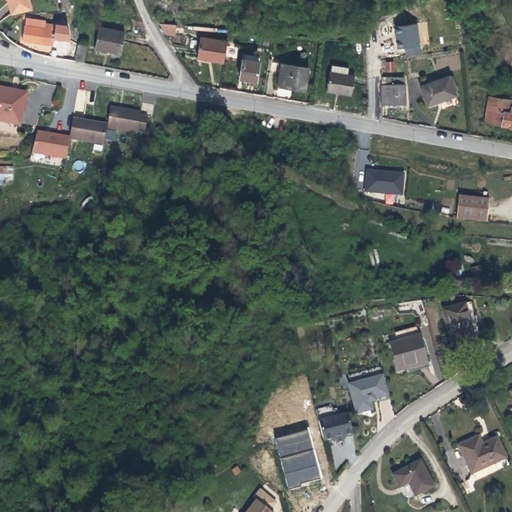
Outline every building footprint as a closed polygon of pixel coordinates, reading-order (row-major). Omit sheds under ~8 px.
[(35,11),(31,0),(10,0),(11,1),(14,16),(35,11)] [(48,24),(29,20),(28,27),(47,31),(48,27),(48,24)] [(173,22),(157,20),(163,32),(172,33),(173,22)] [(405,56),(421,54),(418,28),(427,27),(426,22),(394,26),(397,49),(404,48),(405,56)] [(65,31),(48,27),(47,31),(28,27),(24,42),(51,47),(61,49),(65,31)] [(119,31),(93,27),(90,47),(108,50),(116,52),(119,31)] [(227,37),(200,34),(197,56),(212,58),(223,60),(227,37)] [(74,44),(71,60),(78,62),(81,46),(74,44)] [(258,61),(243,58),(241,77),(255,80),(258,61)] [(310,64),(283,59),(280,79),(296,82),(295,86),(306,88),(310,64)] [(348,65),(332,62),(328,88),(342,91),(352,93),(355,74),(347,72),(348,65)] [(400,78),(399,70),(387,71),(388,79),(400,78)] [(458,96),(453,77),(424,85),(429,103),(441,100),(458,96)] [(407,97),(404,78),(400,78),(388,79),(384,80),(385,100),(398,99),(407,97)] [(0,121),(17,125),(24,95),(0,90),(0,121)] [(500,99),(489,97),(484,124),(511,128),(511,113),(507,113),(508,105),(499,103),(500,99)] [(106,122),(106,125),(105,127),(137,133),(137,130),(146,131),(149,114),(140,113),(140,110),(130,108),(109,105),(106,122)] [(105,127),(106,125),(90,122),(90,120),(71,116),(68,135),(68,136),(103,143),(105,127)] [(64,157),(68,135),(52,133),(38,130),(31,151),(64,157)] [(115,140),(115,130),(106,130),(106,140),(115,140)] [(0,182),(13,183),(14,165),(0,164),(0,182)] [(378,167),(364,165),(362,186),(398,191),(400,170),(378,167)] [(385,194),(385,204),(393,204),(394,195),(385,194)] [(486,197),(456,194),(454,216),(484,219),(486,197)] [(469,335),(459,303),(438,309),(448,341),(459,338),(469,335)] [(422,360),(416,335),(388,342),(394,367),(410,363),(422,360)] [(340,370),(350,407),(367,403),(365,396),(370,395),(370,393),(374,392),(385,389),(376,361),(340,370)] [(340,408),(323,413),(311,416),(317,437),(329,434),(330,437),(337,435),(336,432),(341,430),(346,429),(340,408)] [(309,429),(275,438),(287,488),(321,480),(309,429)] [(476,450),(470,441),(453,453),(468,478),(500,458),(488,442),(476,450)] [(431,486),(418,460),(408,465),(392,473),(397,485),(406,481),(413,494),(431,486)] [(241,509),(238,511),(272,511),(273,511),(257,496),(243,511),(241,509)]
